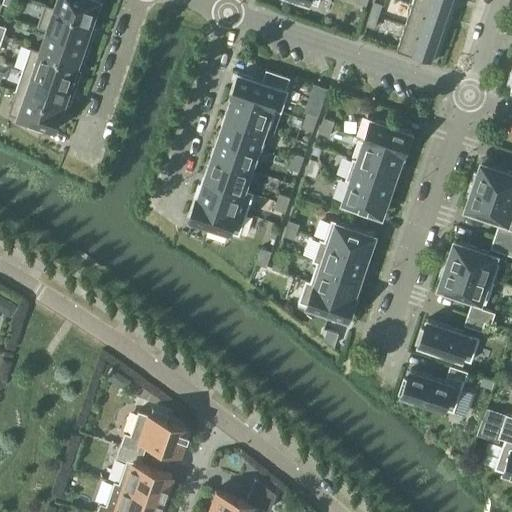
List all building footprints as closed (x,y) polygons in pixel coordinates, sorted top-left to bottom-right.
[(45,4),(45,5),(93,21),(94,20),(93,20),(100,1),(100,0),(57,0),(55,7),(45,4)] [(412,0),(411,4),(451,18),(451,17),(457,0),(412,0)] [(374,1),(370,12),(378,15),(382,4),(374,1)] [(411,4),(404,25),(444,38),(444,37),(451,19),(451,18),(411,4)] [(45,5),(38,27),(90,44),(94,32),(90,30),(92,23),(93,23),(93,21),(45,5)] [(378,15),(370,12),(366,24),(374,27),(378,15)] [(444,38),(404,25),(397,47),(437,60),(444,39),(444,38)] [(31,47),(30,48),(78,64),(79,63),(78,63),(81,55),(86,57),(90,44),(38,27),(37,28),(47,31),(40,50),(31,47)] [(30,48),(23,70),(75,87),(79,75),(75,73),(77,66),(78,66),(78,65),(78,64),(30,48)] [(235,85),(232,94),(281,112),(288,90),(286,89),(289,77),(266,69),(262,81),(239,73),(238,75),(236,74),(232,84),(235,85)] [(23,70),(16,91),(63,107),(64,107),(64,106),(66,98),(71,100),(75,87),(23,70)] [(63,107),(16,91),(8,114),(17,117),(19,118),(19,117),(30,121),(29,125),(42,130),(43,126),(55,130),(56,130),(56,129),(57,127),(56,127),(63,109),(64,108),(63,108),(63,107)] [(233,96),(229,106),(226,115),(265,129),(274,132),(281,112),(232,94),(231,95),(233,96)] [(307,112),(304,119),(315,123),(318,115),(307,112)] [(226,115),(219,136),(258,149),(265,129),(226,115)] [(323,117),(321,125),(332,129),(334,121),(323,117)] [(371,118),(364,139),(407,154),(404,153),(407,144),(410,145),(413,135),(411,134),(411,132),(371,118)] [(315,123),(304,119),(302,127),(312,131),(315,123)] [(332,129),(321,125),(318,132),(329,136),(332,129)] [(219,136),(212,156),(251,169),(258,149),(219,136)] [(352,158),(396,173),(399,165),(399,164),(403,166),(407,154),(364,139),(357,159),(352,158)] [(293,152),(290,160),(301,164),(304,156),(293,152)] [(212,156),(205,176),(253,193),(254,192),(245,189),(251,169),(212,156)] [(309,158),(307,166),(318,169),(320,162),(309,158)] [(352,158),(345,179),(389,194),(396,173),(352,158)] [(301,164),(290,160),(288,168),(298,171),(301,164)] [(474,172),(470,184),(511,198),(511,171),(481,161),(477,173),(474,172)] [(318,169),(307,166),(304,173),(315,177),(318,169)] [(198,184),(194,196),(246,213),(253,193),(205,176),(202,185),(198,184)] [(389,194),(345,179),(349,181),(342,202),(382,215),(389,194)] [(511,198),(470,184),(466,195),(469,196),(465,208),(500,220),(498,225),(494,236),(511,242),(511,198)] [(279,193),(276,201),(287,205),(290,197),(279,193)] [(246,213),(194,196),(197,197),(194,206),(191,205),(188,215),(190,216),(189,218),(239,235),(246,213)] [(287,205),(276,201),(274,209),(285,212),(287,205)] [(320,239),(319,239),(368,256),(375,234),(331,219),(324,240),(320,239)] [(288,220),(286,228),(296,231),(299,224),(288,220)] [(296,231),(286,228),(283,235),(294,239),(296,231)] [(511,242),(494,236),(490,247),(511,254),(511,242)] [(319,239),(312,260),(361,276),(368,256),(319,239)] [(447,251),(443,262),(493,280),(501,256),(454,240),(450,252),(447,251)] [(260,248),(258,255),(269,259),(271,251),(260,248)] [(269,259),(258,255),(255,263),(266,266),(267,265),(269,259)] [(275,258),(272,267),(272,268),(280,271),(283,260),(275,258)] [(306,280),(357,298),(361,286),(358,285),(361,276),(312,260),(317,262),(310,281),(306,280)] [(493,280),(443,262),(439,274),(442,275),(438,287),(485,303),(493,280)] [(357,298),(306,280),(298,302),(312,307),(311,309),(325,313),(325,311),(348,319),(348,317),(351,317),(354,307),(352,306),(355,297),(357,298)] [(15,307),(5,301),(2,307),(3,313),(9,316),(15,307)] [(471,304),(467,314),(491,322),(494,312),(471,304)] [(491,322),(467,314),(464,324),(479,329),(482,320),(490,323),(491,322)] [(420,328),(416,343),(444,352),(444,353),(443,355),(456,359),(457,357),(470,361),(473,353),(479,337),(427,319),(424,330),(420,328)] [(410,369),(406,379),(403,378),(399,393),(427,402),(426,405),(439,409),(440,407),(453,411),(462,386),(461,386),(463,380),(464,380),(467,371),(450,365),(447,374),(445,381),(410,369)] [(112,368),(105,377),(112,382),(118,372),(112,368)] [(123,432),(118,445),(142,453),(146,441),(177,452),(185,427),(165,420),(167,413),(151,407),(149,415),(137,410),(129,434),(123,432)] [(511,415),(506,414),(502,425),(511,428),(511,415)] [(511,428),(502,425),(498,437),(505,439),(503,443),(494,468),(508,473),(507,475),(511,476),(511,428)] [(112,481),(112,482),(161,498),(169,475),(138,464),(142,453),(118,445),(114,456),(125,460),(117,482),(112,481)] [(214,491),(206,511),(261,511),(263,508),(268,510),(274,493),(254,477),(253,477),(245,501),(214,491)] [(98,503),(95,511),(121,511),(122,511),(123,511),(156,511),(161,498),(112,482),(104,505),(98,503)]
